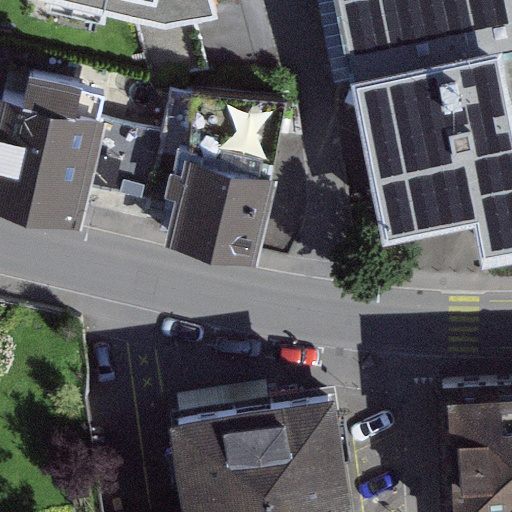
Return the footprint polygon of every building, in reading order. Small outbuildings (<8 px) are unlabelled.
[(54,0),(164,20),(182,81),(240,65),(221,0),(54,0)] [(511,0),(335,0),(352,82),(365,80),(393,220),(479,203),(488,245),(511,239),(511,0)] [(141,195),(159,122),(104,109),(103,98),(9,75),(0,113),(0,189),(76,208),(82,181),(141,195)] [(259,236),(283,102),(169,82),(157,151),(168,153),(161,188),(169,190),(163,220),(259,236)] [(511,511),(511,374),(445,377),(448,511),(511,511)] [(354,511),(330,383),(168,413),(186,511),(354,511)]
